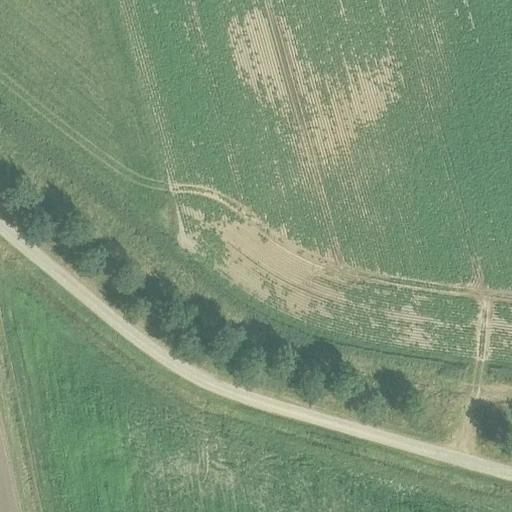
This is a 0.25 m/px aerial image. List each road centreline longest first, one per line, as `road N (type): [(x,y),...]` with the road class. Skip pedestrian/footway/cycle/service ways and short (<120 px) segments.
road 1 (track): [(511,395),(318,364),(215,319),(0,143)]
road 2 (unclassified): [(511,472),(232,391),(160,358),(0,230)]
